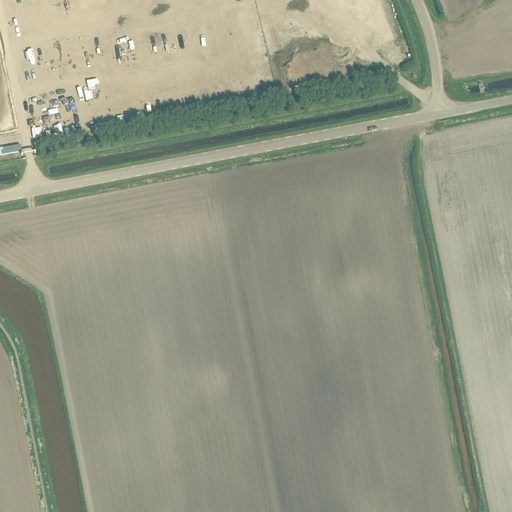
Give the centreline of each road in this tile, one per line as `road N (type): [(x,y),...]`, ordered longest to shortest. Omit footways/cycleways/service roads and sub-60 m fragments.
road 1 (unclassified): [(0,197),(440,114)]
road 2 (unknown): [(20,107),(328,40),(338,30),(337,0)]
road 3 (unknown): [(38,190),(0,18)]
